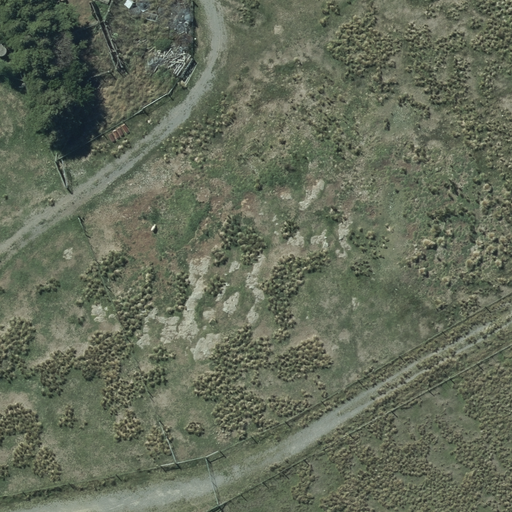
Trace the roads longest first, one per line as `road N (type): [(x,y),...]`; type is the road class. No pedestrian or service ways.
road 1 (track): [(511,317),(276,453),(179,489),(66,511)]
road 2 (track): [(0,244),(196,99),(211,63),(206,0)]
